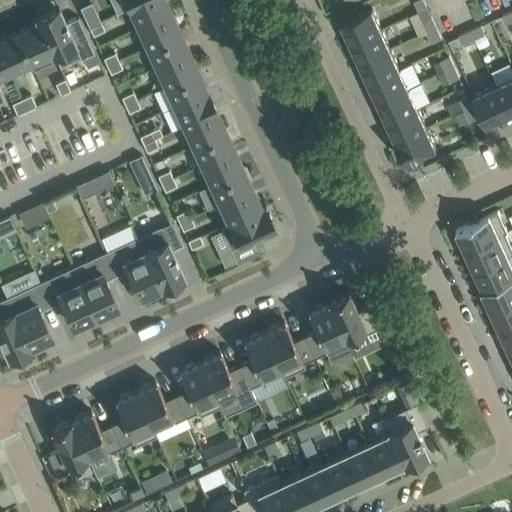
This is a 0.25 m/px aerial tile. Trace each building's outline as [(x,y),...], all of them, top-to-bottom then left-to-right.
[(139,27),(171,12),(165,0),(145,0),(130,7),(139,27)] [(415,0),(420,11),(428,7),(424,0),(415,0)] [(90,27),(101,22),(91,1),(80,6),(90,27)] [(37,17),(56,59),(57,59),(54,53),(74,44),(81,58),(94,52),(78,16),(65,22),(59,7),(37,17)] [(352,44),(382,30),(372,8),(342,22),(346,30),(352,44)] [(506,22),(511,19),(511,10),(503,15),(504,18),(506,22)] [(148,46),(180,31),(171,12),(139,27),(148,46)] [(429,30),(437,27),(432,16),(424,20),(426,23),(429,30)] [(56,59),(37,17),(36,18),(38,21),(17,31),(34,69),(56,59)] [(90,27),(93,35),(105,29),(101,22),(90,27)] [(474,37),(485,32),(481,25),(470,30),(472,33),(474,37)] [(434,41),(442,38),(437,27),(429,30),(432,36),(434,41)] [(361,63),(391,49),(382,30),(352,44),(355,50),(361,63)] [(463,42),(474,37),(472,33),(470,30),(459,35),(461,39),(463,42)] [(34,69),(17,31),(0,38),(0,52),(8,70),(29,60),(34,69)] [(157,66),(189,51),(180,31),(148,46),(157,66)] [(370,83),(400,69),(391,49),(361,63),(362,67),(370,83)] [(166,86),(198,71),(189,51),(157,66),(166,86)] [(0,52),(0,73),(8,70),(0,52)] [(107,65),(119,60),(115,52),(103,57),(107,65)] [(447,69),(455,66),(450,55),(446,57),(442,59),(447,69)] [(119,60),(107,65),(110,73),(122,67),(119,60)] [(400,69),(370,83),(371,86),(379,103),(409,88),(409,87),(421,81),(413,63),(400,69)] [(452,80),(456,79),(460,77),(455,66),(447,69),(452,80)] [(175,105),(207,90),(198,71),(166,86),(175,105)] [(508,114),(511,111),(511,77),(495,85),(497,90),(508,114)] [(55,83),(61,94),(70,90),(65,78),(55,83)] [(487,124),(508,114),(497,90),(495,85),(473,95),(477,103),(487,124)] [(388,122),(418,108),(409,88),(379,103),(381,107),(388,122)] [(184,125),(216,110),(207,90),(175,105),(184,125)] [(125,104),(137,99),(133,91),(121,96),(125,104)] [(21,98),(27,110),(36,106),(31,94),(21,98)] [(465,109),(473,106),(468,95),(460,98),(463,103),(465,109)] [(27,110),(21,98),(12,103),(17,114),(27,110)] [(137,99),(125,104),(129,112),(140,107),(137,99)] [(470,120),(478,117),(473,106),(465,109),(468,115),(470,120)] [(397,142),(427,128),(418,108),(388,122),(390,127),(397,142)] [(193,144),(225,129),(216,110),(184,125),(193,144)] [(406,161),(436,147),(427,128),(397,142),(400,147),(406,161)] [(202,164),(234,149),(225,129),(193,144),(202,164)] [(139,136),(143,143),(155,138),(151,130),(139,136)] [(155,138),(143,143),(147,151),(158,146),(155,138)] [(234,149),(202,164),(211,184),(243,169),(234,149)] [(141,154),(129,160),(134,172),(147,166),(141,154)] [(114,182),(108,169),(87,179),(93,192),(114,182)] [(220,203),(252,188),(243,169),(211,184),(220,203)] [(161,183),(173,177),(169,170),(158,175),(161,183)] [(173,177),(161,183),(165,190),(176,185),(173,177)] [(220,227),(266,206),(265,205),(261,207),(252,188),(220,203),(229,222),(220,226),(220,227)] [(51,197),(43,201),(48,211),(56,208),(51,197)] [(40,200),(18,209),(23,224),(45,216),(40,200)] [(266,206),(220,227),(222,230),(230,249),(236,261),(262,249),(257,236),(276,228),(266,206)] [(179,222),(191,217),(187,209),(176,214),(179,222)] [(498,210),(456,229),(466,250),(507,231),(498,210)] [(191,217),(179,222),(183,230),(194,224),(191,217)] [(140,235),(139,235),(162,286),(184,276),(172,249),(183,244),(172,221),(160,226),(144,233),(140,235)] [(507,231),(466,250),(475,269),(511,252),(511,246),(506,233),(508,232),(507,231)] [(162,286),(139,235),(106,250),(117,274),(128,269),(141,296),(162,286)] [(199,235),(188,240),(191,248),(203,243),(199,235)] [(96,317),(118,307),(106,279),(117,274),(106,250),(73,266),(96,317)] [(511,252),(475,269),(484,288),(482,289),(483,290),(511,276),(511,252)] [(96,317),(73,266),(40,281),(51,305),(62,300),(75,327),(96,317)] [(34,267),(1,283),(7,296),(30,347),(52,337),(40,310),(51,305),(40,281),(34,267)] [(511,276),(483,290),(492,309),(511,299),(511,276)] [(379,327),(369,305),(357,310),(348,290),(328,300),(347,342),(379,327)] [(10,361),(21,356),(19,352),(30,347),(9,300),(7,296),(0,299),(0,338),(9,357),(10,361)] [(511,299),(492,309),(501,329),(511,323),(511,299)] [(347,342),(328,300),(307,309),(316,329),(305,335),(315,356),(327,351),(325,347),(344,338),(346,342),(347,342)] [(315,356),(305,335),(302,336),(293,340),(284,320),(263,330),(284,376),(305,366),(303,362),(315,356)] [(511,323),(501,329),(510,349),(511,347),(511,323)] [(284,376),(263,330),(243,339),(252,359),(240,364),(250,386),(281,371),(284,376)] [(220,350),(199,359),(220,405),(225,416),(235,411),(257,401),(253,391),(250,386),(240,364),(229,370),(220,350)] [(220,405),(199,359),(178,369),(188,389),(176,394),(187,417),(198,412),(200,415),(220,405)] [(155,380),(135,389),(156,435),(158,440),(164,438),(179,431),(175,422),(187,417),(176,394),(164,399),(155,380)] [(156,435),(135,389),(114,398),(123,418),(112,424),(122,445),(133,440),(136,445),(156,435)] [(354,413),(365,408),(362,400),(358,402),(351,405),(354,413)] [(416,431),(427,426),(416,402),(411,404),(405,407),(416,431)] [(343,418),(354,413),(351,405),(340,410),(341,413),(343,418)] [(404,464),(420,457),(427,454),(416,431),(405,407),(383,417),(404,464)] [(91,409),(70,419),(90,460),(97,475),(113,468),(106,453),(122,445),(112,424),(100,429),(91,409)] [(404,464),(383,417),(382,418),(388,432),(367,441),(371,450),(382,473),(403,463),(403,465),(404,464)] [(90,460),(70,419),(50,428),(59,448),(47,453),(57,475),(90,460)] [(310,433),(321,428),(318,420),(314,422),(307,425),(310,433)] [(300,438),(310,433),(307,425),(296,431),(297,433),(300,438)] [(255,441),(251,431),(242,435),(247,445),(255,441)] [(234,435),(202,450),(208,464),(241,449),(234,435)] [(267,453),(278,448),(274,441),(264,446),(265,449),(267,453)] [(360,483),(382,473),(371,450),(367,441),(346,451),(349,458),(360,483)] [(338,493),(360,483),(349,458),(346,451),(324,461),(327,467),(338,493)] [(316,503),(338,493),(327,467),(324,461),(302,471),(304,475),(316,503)] [(166,469),(157,473),(162,484),(171,480),(166,469)] [(304,475),(302,471),(281,481),(280,478),(277,472),(276,472),(294,511),(296,511),(316,503),(304,475)] [(294,511),(276,472),(243,488),(244,492),(247,497),(258,492),(267,511),(294,511)] [(178,494),(189,489),(186,481),(181,484),(175,486),(178,494)] [(167,499),(178,494),(175,486),(170,489),(164,492),(167,499)] [(141,487),(130,492),(133,499),(144,494),(141,487)] [(253,511),(267,511),(258,492),(247,497),(252,509),(253,511)] [(213,511),(240,511),(239,508),(236,502),(234,497),(232,493),(209,503),(213,511)] [(240,511),(253,511),(252,509),(247,497),(236,502),(239,508),(240,511)] [(134,511),(138,511),(146,509),(142,502),(132,507),(132,509),(134,511)]
